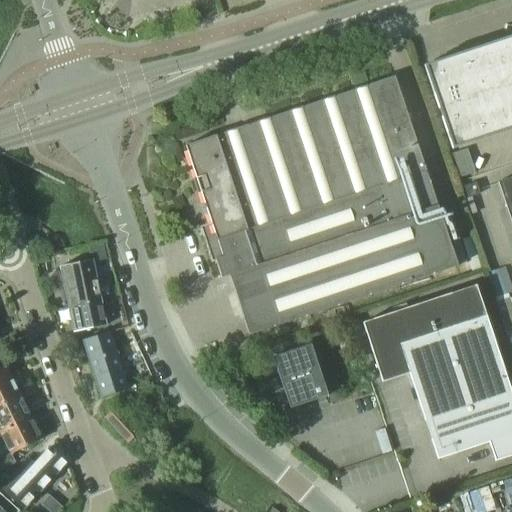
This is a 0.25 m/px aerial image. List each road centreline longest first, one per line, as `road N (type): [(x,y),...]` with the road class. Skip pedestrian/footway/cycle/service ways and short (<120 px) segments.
road 1 (tertiary): [(334,511),(225,425),(177,375),(85,122)]
road 2 (residential): [(107,511),(15,251)]
road 3 (secondary): [(194,71),(407,0)]
road 4 (secondary): [(85,122),(169,91),(194,71)]
road 5 (secondary): [(194,71),(159,69),(76,93)]
